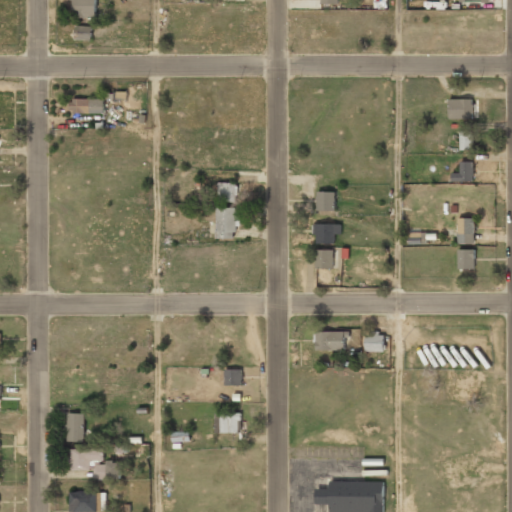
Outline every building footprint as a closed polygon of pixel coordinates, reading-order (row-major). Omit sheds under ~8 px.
[(96,0),(72,0),(72,19),(96,19),(96,0)] [(74,41),(91,41),(91,27),(74,26),(74,41)] [(104,114),(104,99),(69,99),(69,114),(104,114)] [(473,99),(448,99),(448,119),(473,119),(473,99)] [(474,132),(459,131),(458,152),(473,152),(474,132)] [(472,163),(458,163),(458,172),(450,172),(450,182),(472,182),(472,163)] [(217,184),(217,202),(237,202),(237,184),(217,184)] [(335,192),(316,192),(316,212),(335,212),(335,192)] [(215,240),(236,240),(236,208),(215,208),(215,240)] [(457,219),(457,234),(475,234),(475,219),(457,219)] [(338,224),(313,224),(313,244),(338,244),(338,224)] [(316,250),(316,270),(332,270),(332,250),(316,250)] [(457,250),(457,270),(475,270),(475,250),(457,250)] [(344,332),(315,332),(315,351),(344,351),(344,332)] [(384,334),(364,334),(364,352),(384,352),(384,334)] [(241,386),(241,370),(224,370),(224,386),(241,386)] [(456,381),(456,394),(473,394),(473,381),(456,381)] [(215,414),(216,434),(240,434),(240,413),(215,414)] [(83,414),(66,414),(66,444),(83,444),(83,414)] [(172,432),(172,442),(190,441),(190,432),(172,432)] [(102,473),(102,451),(69,451),(69,473),(102,473)] [(476,465),(453,465),(453,477),(476,477),(476,465)] [(384,511),(384,482),(329,482),(329,490),(316,490),(316,505),(328,505),(328,511),(384,511)] [(69,511),(101,511),(101,493),(69,493),(69,511)]
